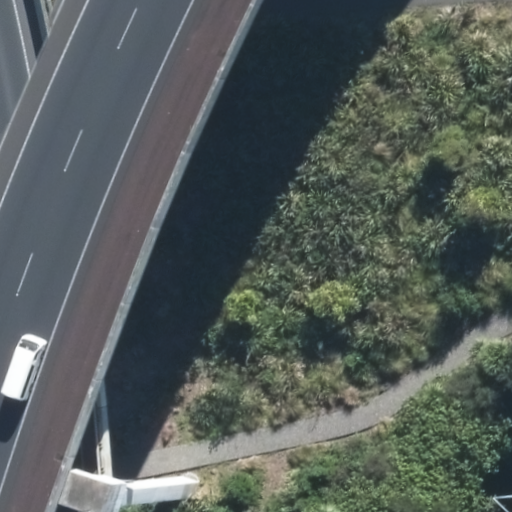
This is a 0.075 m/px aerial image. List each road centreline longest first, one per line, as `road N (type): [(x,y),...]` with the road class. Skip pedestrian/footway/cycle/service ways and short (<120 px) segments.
road 1 (motorway): [(8,511),(151,121),(208,0)]
road 2 (motorway): [(0,86),(26,231),(39,511)]
